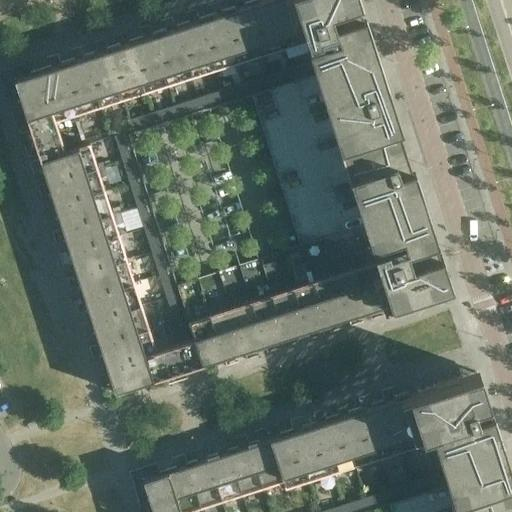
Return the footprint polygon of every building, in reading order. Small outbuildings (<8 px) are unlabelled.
[(407,156),(398,129),(397,126),(356,0),(300,0),(316,48),(323,69),(126,132),(187,320),(209,313),(230,306),(250,299),(272,292),(292,286),(313,279),(333,273),(354,266),(376,259),(381,273),(387,271),(397,300),(432,288),(448,283),(439,255),(418,190),(407,156)] [(284,47),(268,0),(258,0),(257,0),(248,0),(243,2),(244,5),(245,8),(260,55),(284,47)] [(308,39),(295,0),(268,0),(284,47),(308,39)] [(260,55),(245,8),(244,5),(235,7),(234,5),(220,9),(221,12),(222,15),(237,62),(260,55)] [(237,62),(222,15),(221,12),(212,15),(211,12),(197,17),(198,19),(199,23),(214,69),(237,62)] [(214,69),(199,23),(198,19),(189,22),(188,19),(174,24),(175,27),(176,30),(191,77),(214,69)] [(191,77),(176,30),(175,27),(165,30),(165,27),(151,32),(151,34),(152,37),(167,84),(191,77)] [(167,84),(152,37),(151,34),(143,37),(142,34),(128,39),(129,42),(130,45),(145,92),(167,84)] [(145,92),(130,45),(129,42),(120,44),(119,42),(105,46),(106,49),(107,52),(122,99),(145,92)] [(122,99),(107,52),(106,49),(97,52),(96,49),(82,54),(83,56),(84,59),(99,106),(122,99)] [(99,106),(84,59),(83,56),(74,59),(73,56),(59,61),(60,64),(61,67),(76,114),(99,106)] [(317,67),(314,59),(302,63),(305,71),(317,67)] [(305,71),(302,63),(290,67),(293,75),(305,71)] [(76,114),(61,67),(60,64),(51,66),(50,64),(36,68),(53,121),(56,120),(76,114)] [(293,75),(290,67),(278,71),(281,79),(293,75)] [(53,121),(36,68),(29,71),(30,73),(14,78),(20,98),(18,99),(22,113),(25,112),(30,129),(27,130),(32,144),(35,143),(40,158),(66,150),(56,120),(53,121)] [(281,79),(278,71),(266,74),(269,83),(281,79)] [(269,83),(266,74),(255,78),(258,86),(269,83)] [(258,86),(255,78),(243,82),(246,90),(258,86)] [(246,90),(243,82),(232,85),(235,94),(246,90)] [(235,94),(232,85),(221,89),(223,97),(235,94)] [(223,97),(221,89),(209,93),(212,101),(223,97)] [(212,101),(209,93),(198,97),(200,105),(212,101)] [(200,105),(198,97),(186,100),(188,109),(200,105)] [(188,109),(186,100),(174,104),(176,113),(188,109)] [(176,113),(174,104),(162,108),(165,116),(176,113)] [(165,116),(162,108),(151,112),(154,120),(165,116)] [(154,120),(151,112),(140,115),(142,124),(154,120)] [(142,124),(140,115),(128,119),(131,127),(142,124)] [(123,132),(114,135),(118,147),(126,144),(123,132)] [(90,142),(66,150),(40,158),(43,169),(40,170),(45,183),(98,166),(90,142)] [(134,167),(130,156),(122,159),(126,170),(134,167)] [(105,189),(98,166),(45,183),(45,184),(47,183),(50,192),(48,193),(52,206),(105,189)] [(138,179),(134,167),(126,170),(129,181),(138,179)] [(141,190),(138,179),(129,181),(133,193),(141,190)] [(112,212),(105,189),(52,206),(52,207),(55,206),(58,215),(55,216),(59,229),(112,212)] [(145,202),(141,190),(133,193),(137,204),(145,202)] [(148,213),(145,202),(137,204),(140,216),(148,213)] [(119,235),(112,212),(59,229),(59,230),(62,229),(65,238),(62,239),(67,252),(119,235)] [(152,225),(148,213),(140,216),(144,227),(152,225)] [(156,237),(152,225),(144,227),(148,239),(156,237)] [(127,259),(119,235),(67,252),(67,253),(69,252),(72,261),(70,262),(74,276),(77,275),(127,259)] [(160,248),(156,237),(148,239),(151,251),(160,248)] [(163,260),(160,248),(151,251),(155,262),(163,260)] [(134,282),(127,259),(77,275),(80,285),(77,285),(82,299),(134,282)] [(376,259),(354,266),(369,312),(370,311),(368,306),(378,303),(379,308),(391,305),(389,299),(381,273),(376,259)] [(167,271),(163,260),(155,262),(159,274),(167,271)] [(369,312),(354,266),(333,273),(348,318),(349,318),(347,312),(357,309),(359,315),(369,312)] [(171,283),(167,271),(159,274),(162,285),(171,283)] [(348,318),(333,273),(313,279),(328,325),(329,325),(327,319),(336,316),(338,322),(348,318)] [(328,325),(313,279),(292,286),(307,332),(308,331),(306,326),(316,323),(318,328),(328,325)] [(142,305),(134,282),(82,299),(84,299),(87,307),(85,308),(89,321),(142,305)] [(174,294),(171,283),(162,285),(166,297),(174,294)] [(307,332),(292,286),(272,292),(286,338),(287,338),(286,332),(295,329),(297,335),(307,332)] [(286,338),(272,292),(250,299),(265,345),(266,345),(264,339),(274,336),(276,342),(286,338)] [(178,306),(174,294),(166,297),(170,308),(178,306)] [(265,345),(250,299),(230,306),(244,352),(245,352),(243,346),(253,343),(255,349),(265,345)] [(149,327),(142,305),(89,321),(89,322),(92,321),(95,330),(92,331),(96,344),(126,335),(149,327)] [(182,317),(178,306),(170,308),(173,320),(182,317)] [(244,352),(230,306),(209,313),(224,358),(225,358),(223,353),(233,349),(235,355),(244,352)] [(224,358),(209,313),(187,320),(193,337),(188,338),(188,339),(196,364),(213,359),(214,362),(224,358)] [(185,328),(182,317),(173,320),(177,330),(185,328)] [(188,339),(180,341),(156,349),(149,327),(126,335),(141,385),(149,382),(147,377),(181,366),(183,372),(197,367),(196,364),(188,339)] [(188,338),(185,328),(177,330),(180,341),(188,339),(188,338)] [(141,385),(126,335),(96,344),(97,345),(99,344),(102,353),(99,354),(106,375),(109,374),(114,391),(134,385),(135,387),(141,385)] [(511,511),(511,475),(476,357),(413,378),(417,390),(142,478),(153,511),(511,511)] [(70,430),(24,441),(30,464),(75,452),(70,430)]
